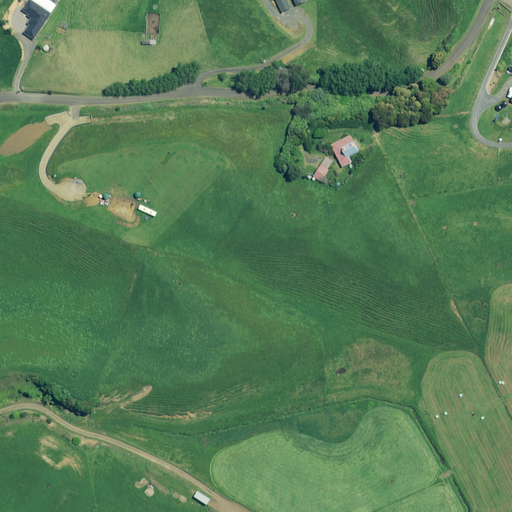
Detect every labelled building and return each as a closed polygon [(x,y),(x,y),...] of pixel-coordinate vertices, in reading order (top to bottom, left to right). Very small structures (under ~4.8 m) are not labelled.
[(53,13),(58,6),(49,0),(31,0),(24,11),(33,18),(29,24),(31,25),(25,34),(34,40),(53,13)] [(275,0),(281,13),(291,8),(294,7),(291,0),(288,0),(287,1),(286,0),(275,0)] [(359,152),(351,136),(331,145),(342,167),(351,163),(348,157),(359,152)] [(333,161),(326,157),(313,176),(322,182),(329,171),(327,170),(333,161)] [(211,499),(198,491),(195,497),(208,505),(211,499)]
